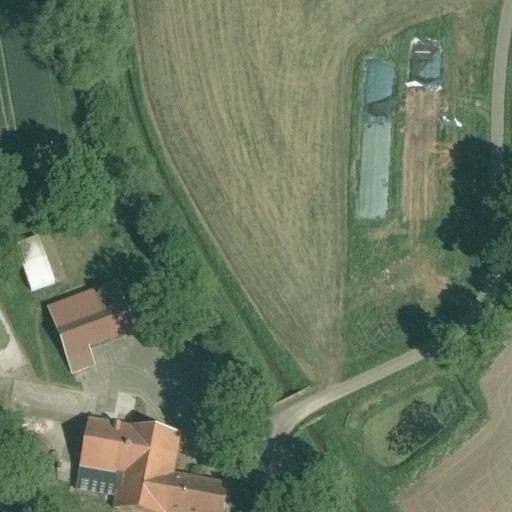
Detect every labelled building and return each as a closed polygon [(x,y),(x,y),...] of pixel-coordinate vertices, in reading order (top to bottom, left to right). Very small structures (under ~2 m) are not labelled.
[(420,29),(432,39),(442,26),(430,17),(420,29)] [(10,238),(28,286),(51,278),(33,230),(10,238)] [(73,349),(130,324),(109,275),(51,300),(73,349)] [(203,400),(241,379),(220,343),(182,365),(203,400)] [(114,511),(224,511),(230,482),(226,481),(168,471),(175,434),(88,418),(76,483),(118,491),(114,511)]
